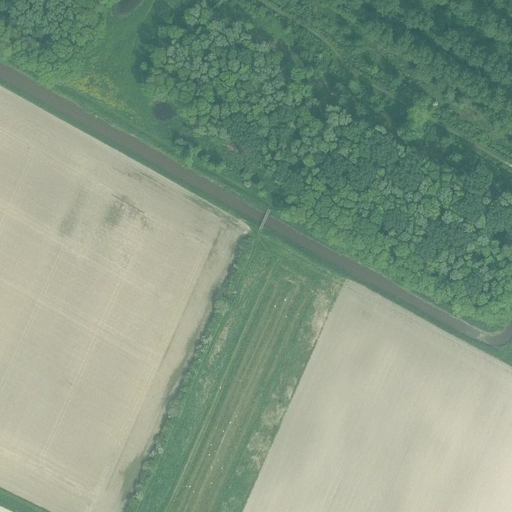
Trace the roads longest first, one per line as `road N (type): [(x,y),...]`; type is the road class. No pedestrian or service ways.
road 1 (unknown): [(511,284),(494,317),(271,201)]
road 2 (unknown): [(271,201),(119,114)]
road 3 (unknown): [(119,114),(0,49)]
